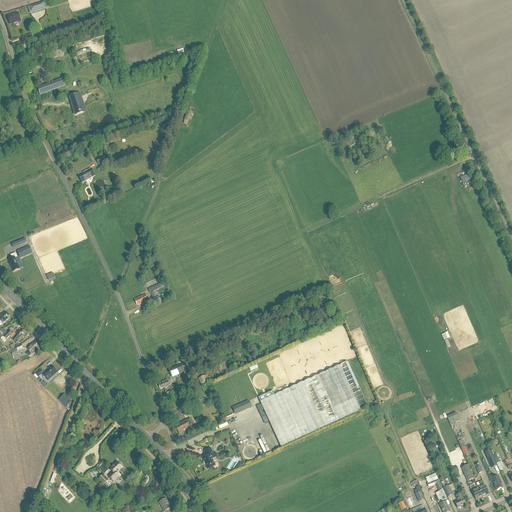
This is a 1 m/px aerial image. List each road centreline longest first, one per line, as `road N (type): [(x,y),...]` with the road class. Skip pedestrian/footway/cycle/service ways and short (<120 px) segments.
road 1 (unclassified): [(149,439),(164,419),(116,289),(28,104),(0,19)]
road 2 (track): [(224,0),(116,289)]
road 3 (unclassified): [(511,238),(402,0)]
road 4 (primary): [(149,439),(0,283)]
